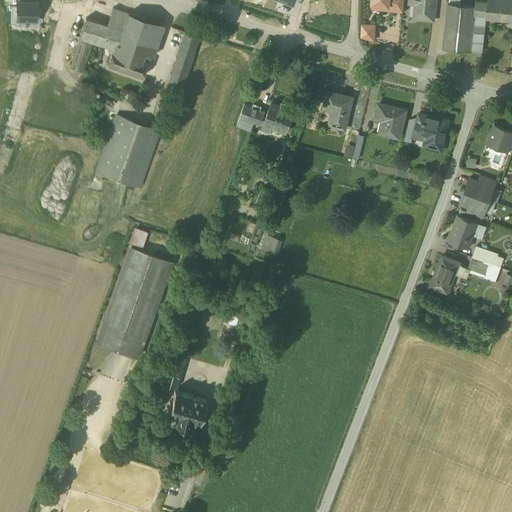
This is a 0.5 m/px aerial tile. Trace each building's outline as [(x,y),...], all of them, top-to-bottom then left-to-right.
[(410,0),(410,3),(416,3),(415,18),(433,20),(435,0),(410,0)] [(511,0),(487,0),(487,2),(475,1),(475,8),(474,14),(486,16),(486,18),(511,20),(511,0)] [(475,8),(448,5),(443,49),(470,52),(474,14),(475,8)] [(163,25),(131,14),(113,8),(107,25),(86,18),(79,38),(80,38),(92,42),(113,48),(115,43),(144,53),(153,56),(163,25)] [(486,16),(474,14),(470,52),(482,53),(486,18),(486,16)] [(375,25),(362,25),(361,37),(374,41),(375,25)] [(185,32),(168,80),(183,85),(187,73),(200,38),(185,32)] [(92,42),(80,38),(70,67),(83,71),(92,42)] [(144,53),(115,43),(113,48),(107,64),(132,72),(142,76),(147,62),(142,61),(144,53)] [(352,97),(327,91),(325,101),(333,104),(329,123),(345,127),(352,97)] [(288,106),(280,103),(279,105),(273,102),(270,109),(269,108),(266,115),(268,116),(265,123),(270,125),(269,127),(277,130),(278,128),(286,131),(289,124),(291,125),(293,118),(291,118),(294,111),(288,108),(288,106)] [(265,111),(244,103),(240,116),(254,121),(260,123),(261,120),(263,121),(265,116),(264,116),(265,111)] [(405,109),(378,103),(374,117),(386,120),(383,132),(398,136),(405,109)] [(448,119),(419,111),(416,120),(416,123),(413,134),(415,135),(424,137),(423,144),(441,149),(447,123),(448,119)] [(160,129),(116,114),(96,171),(139,186),(160,129)] [(254,121),(240,116),(236,126),(250,131),(254,121)] [(416,120),(409,118),(405,135),(414,137),(415,135),(413,134),(416,123),(416,120)] [(511,131),(494,125),(487,143),(507,151),(509,146),(511,137),(511,131)] [(358,158),(364,134),(358,133),(355,144),(346,142),(343,154),(358,158)] [(476,158),(468,158),(467,167),(475,168),(476,158)] [(496,181),(479,175),(477,181),(493,186),(493,187),(494,188),(496,181)] [(477,181),(468,178),(464,190),(465,190),(488,199),(493,187),(493,186),(477,181)] [(465,190),(464,190),(460,203),(468,206),(484,211),(484,210),(488,199),(465,190)] [(227,202),(223,212),(210,244),(218,247),(234,205),(227,202)] [(484,211),(468,206),(466,212),(483,218),(486,211),(484,210),(484,211)] [(477,222),(457,215),(448,241),(468,248),(477,222)] [(130,238),(144,241),(147,229),(133,226),(130,238)] [(280,241),(265,235),(260,248),(275,254),(280,241)] [(171,261),(130,246),(96,341),(138,356),(171,261)] [(493,252),(476,246),(472,257),(489,263),(493,252)] [(498,254),(493,252),(489,263),(500,267),(503,258),(498,256),(498,254)] [(459,262),(441,255),(430,286),(448,292),(454,274),(459,262)] [(489,263),(472,257),(468,268),(485,274),(489,263)] [(463,266),(459,262),(454,274),(466,279),(468,272),(464,271),(466,267),(463,266)] [(500,267),(489,263),(485,274),(468,268),(466,267),(464,271),(468,272),(483,278),(495,282),(500,267)] [(241,311),(232,336),(240,338),(249,313),(241,311)] [(184,356),(171,352),(168,360),(182,364),(184,356)] [(182,364),(168,360),(162,381),(175,385),(182,364)] [(207,398),(174,388),(167,410),(176,413),(174,420),(188,425),(191,418),(199,421),(207,398)] [(110,467),(104,465),(97,486),(106,489),(114,468),(110,467)]
